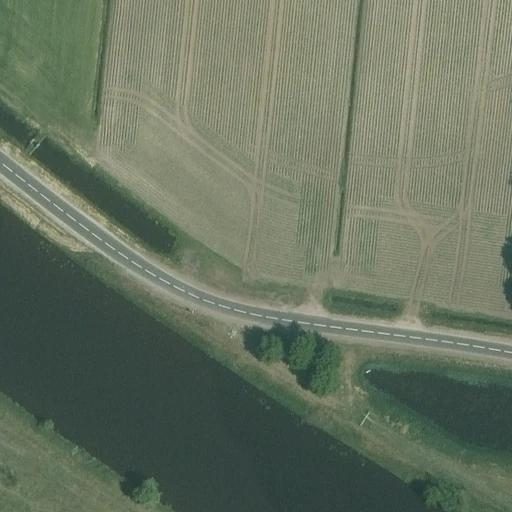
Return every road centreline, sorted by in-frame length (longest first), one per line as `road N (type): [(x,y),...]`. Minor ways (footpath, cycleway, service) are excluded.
road 1 (unclassified): [(511,352),(224,308),(132,263),(0,161)]
road 2 (track): [(357,414),(254,349),(224,308)]
road 3 (track): [(511,510),(372,424)]
